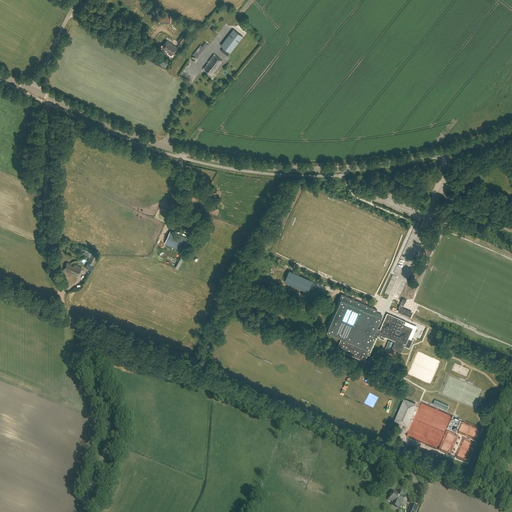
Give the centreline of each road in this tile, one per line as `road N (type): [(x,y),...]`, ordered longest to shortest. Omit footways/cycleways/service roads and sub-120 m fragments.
road 1 (unclassified): [(511,507),(75,320)]
road 2 (tertiary): [(33,90),(128,134),(250,166),(356,169),(443,154)]
road 3 (track): [(64,314),(45,246),(50,98)]
road 4 (unclassified): [(82,511),(110,424),(75,320)]
road 5 (unclassified): [(443,154),(441,186),(390,302)]
road 6 (track): [(511,397),(442,352),(433,332),(385,311)]
